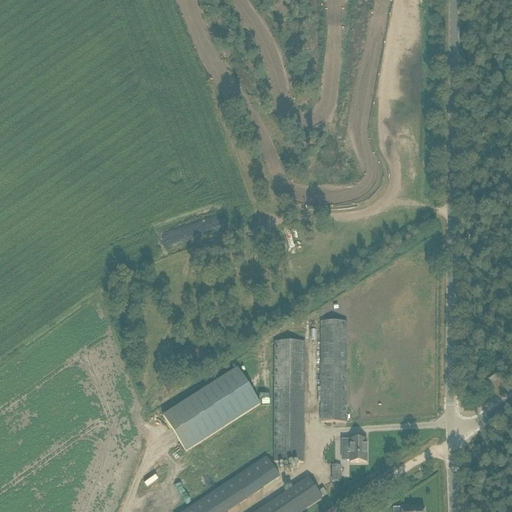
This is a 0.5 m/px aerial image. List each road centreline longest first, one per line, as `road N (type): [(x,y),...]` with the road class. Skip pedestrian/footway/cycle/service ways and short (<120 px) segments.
road 1 (unclassified): [(451,428),(455,0)]
road 2 (unknown): [(395,0),(371,193)]
